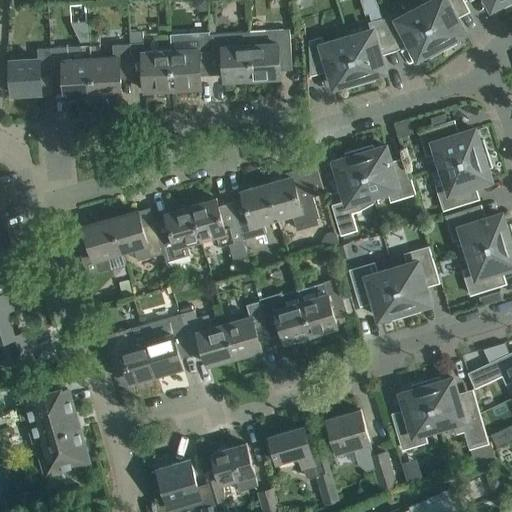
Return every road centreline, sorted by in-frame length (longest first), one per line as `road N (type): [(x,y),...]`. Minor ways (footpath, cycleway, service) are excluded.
road 1 (residential): [(111,424),(169,407),(230,419),(368,374),(400,347),(511,318)]
road 2 (residential): [(32,208),(173,168),(170,124),(183,117),(293,108),(303,147)]
road 3 (residential): [(111,424),(96,370),(68,336),(32,208)]
road 4 (residential): [(330,129),(492,76)]
